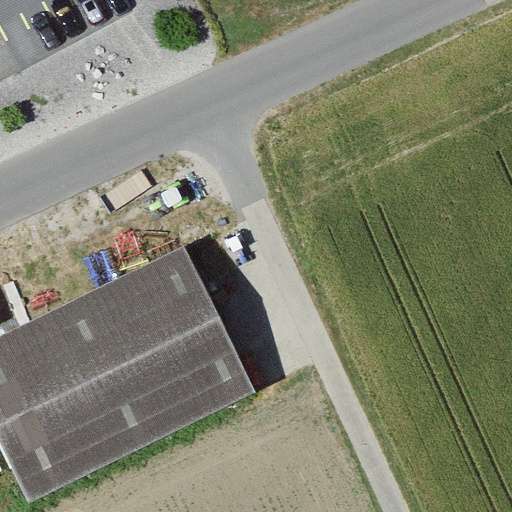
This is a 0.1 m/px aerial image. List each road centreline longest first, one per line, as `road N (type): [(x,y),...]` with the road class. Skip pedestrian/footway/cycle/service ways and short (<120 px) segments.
road 1 (unclassified): [(0,199),(442,0)]
road 2 (track): [(207,104),(398,511)]
